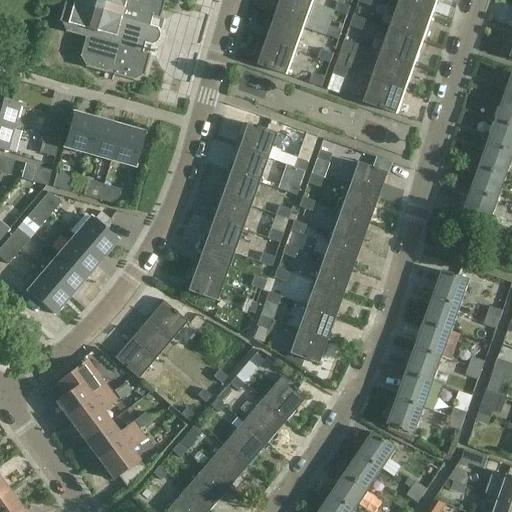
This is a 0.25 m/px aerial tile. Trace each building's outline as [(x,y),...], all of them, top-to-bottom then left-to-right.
[(66,30),(65,33),(85,38),(80,57),(85,67),(85,68),(134,81),(134,80),(143,75),(144,75),(150,56),(155,57),(157,48),(151,46),(149,54),(141,52),(146,36),(151,17),(160,20),(165,0),(64,0),(59,22),(61,23),(66,30)] [(302,0),(283,0),(277,17),(305,27),(313,4),(302,0)] [(400,0),(399,5),(432,17),(437,0),(400,0)] [(335,11),(347,16),(351,6),(338,2),(335,11)] [(399,5),(390,29),(423,41),(432,17),(399,5)] [(350,25),(362,30),(366,20),(353,16),(350,25)] [(277,17),(268,41),(296,51),(305,27),(277,17)] [(327,35),(339,39),(342,30),(330,25),(327,35)] [(390,29),(382,54),(415,65),(423,41),(390,29)] [(345,40),(336,65),(346,68),(354,43),(345,40)] [(296,51),(268,41),(260,65),(287,75),(296,51)] [(318,59),(330,63),(334,54),(322,49),(318,59)] [(382,54),(373,78),(406,89),(415,65),(382,54)] [(346,68),(336,65),(332,75),(345,80),(348,69),(346,68)] [(322,88),(325,79),(313,74),(309,84),(322,88)] [(406,89),(373,78),(364,103),(397,115),(406,89)] [(0,98),(0,124),(12,127),(19,103),(0,98)] [(511,100),(505,98),(497,121),(511,126),(511,100)] [(64,147),(88,154),(97,120),(73,114),(64,147)] [(97,120),(88,154),(111,160),(120,127),(97,120)] [(48,121),(44,136),(59,140),(63,126),(48,121)] [(511,126),(497,121),(489,144),(511,152),(511,126)] [(12,127),(0,124),(0,149),(6,152),(12,127)] [(247,125),(238,150),(266,160),(269,161),(269,160),(304,172),(307,163),(295,158),(295,159),(276,152),(277,151),(270,149),(275,135),(247,125)] [(120,127),(111,160),(134,167),(144,133),(120,127)] [(59,140),(44,136),(39,153),(54,158),(59,140)] [(511,152),(489,144),(481,167),(506,176),(511,160),(511,152)] [(238,150),(230,173),(257,183),(266,160),(238,150)] [(327,164),(331,154),(318,150),(315,159),(327,164)] [(0,157),(0,173),(9,176),(14,161),(0,157)] [(357,163),(348,188),(376,198),(385,173),(357,163)] [(46,187),(50,172),(34,167),(30,182),(46,187)] [(481,167),(472,190),(498,199),(506,176),(481,167)] [(68,192),(73,177),(57,172),(52,187),(68,192)] [(230,173),(222,196),(249,206),(257,183),(230,173)] [(307,183),(319,187),(322,178),(310,173),(307,183)] [(87,181),(83,196),(100,201),(104,186),(87,181)] [(283,192),(296,196),(299,186),(287,182),(283,192)] [(104,186),(100,201),(115,205),(119,190),(104,186)] [(348,188),(340,211),(368,221),(376,198),(348,188)] [(498,199),(472,190),(464,214),(489,223),(498,199)] [(60,203),(48,192),(37,205),(49,215),(60,203)] [(222,196),(213,220),(241,230),(249,206),(222,196)] [(298,207),(310,212),(314,202),(301,198),(298,207)] [(49,215),(37,205),(26,218),(38,228),(49,215)] [(275,215),(287,219),(291,210),(278,205),(275,215)] [(340,211),(331,235),(359,245),(368,221),(340,211)] [(90,218),(74,237),(100,260),(117,241),(90,218)] [(213,220),(205,243),(232,253),(241,230),(213,220)] [(289,231),(302,235),(305,225),(293,221),(289,231)] [(28,239),(16,229),(5,241),(18,252),(28,239)] [(266,239),(279,243),(282,233),(270,229),(266,239)] [(331,235),(323,258),(351,268),(359,245),(331,235)] [(74,237),(58,255),(85,278),(100,260),(74,237)] [(5,241),(0,247),(0,259),(6,265),(18,252),(5,241)] [(205,243),(197,266),(224,276),(232,253),(205,243)] [(281,254),(293,259),(297,249),(284,245),(281,254)] [(258,263),(270,267),(274,257),(261,253),(258,263)] [(58,255),(43,273),(70,296),(85,278),(58,255)] [(323,258),(315,282),(343,292),(351,268),(323,258)] [(224,276),(197,266),(188,291),(215,301),(224,276)] [(272,278),(285,283),(288,273),(276,269),(272,278)] [(443,272),(434,298),(460,307),(469,281),(443,272)] [(70,296),(43,273),(27,292),(54,314),(70,296)] [(249,286),(262,291),(265,281),(253,277),(249,286)] [(315,282),(306,305),(334,315),(343,292),(315,282)] [(264,302),(276,306),(280,297),(267,292),(264,302)] [(434,298),(425,323),(451,333),(460,307),(434,298)] [(253,314),(257,305),(244,300),(241,310),(253,314)] [(162,302),(146,321),(169,341),(186,322),(162,302)] [(306,305),(298,329),(326,339),(334,315),(306,305)] [(490,307),(486,316),(499,321),(502,312),(490,307)] [(268,329),(271,320),(259,316),(256,325),(268,329)] [(499,321),(486,316),(483,325),(496,330),(499,321)] [(146,321),(130,339),(154,359),(169,341),(146,321)] [(425,323),(416,349),(452,361),(461,336),(451,333),(425,323)] [(326,339),(298,329),(289,353),(317,363),(326,339)] [(154,359),(130,339),(114,358),(137,378),(154,359)] [(416,349),(408,374),(443,386),(452,361),(416,349)] [(257,369),(262,362),(254,355),(248,362),(257,369)] [(472,358),(468,367),(481,371),(484,363),(472,358)] [(511,364),(496,359),(494,367),(511,373),(511,364)] [(56,383),(64,395),(55,402),(69,422),(110,392),(103,384),(98,387),(81,364),(56,383)] [(481,371),(468,367),(465,376),(478,380),(481,371)] [(511,379),(511,373),(494,367),(486,389),(506,397),(511,379)] [(220,385),(226,379),(218,371),(212,378),(220,385)] [(408,374),(399,399),(424,408),(434,411),(443,386),(408,374)] [(282,377),(262,400),(285,420),(305,397),(282,377)] [(237,392),(243,385),(234,378),(229,385),(237,392)] [(506,397),(486,389),(477,412),(490,417),(495,404),(502,407),(505,398),(506,397)] [(197,396),(205,403),(211,397),(203,390),(197,396)] [(110,392),(69,422),(84,441),(110,422),(102,411),(116,401),(110,392)] [(460,392),(451,418),(463,422),(472,397),(460,392)] [(424,408),(399,399),(390,425),(415,434),(424,408)] [(262,400),(243,423),(266,442),(285,420),(262,400)] [(210,407),(218,414),(224,408),(215,401),(210,407)] [(188,422),(194,415),(186,408),(180,415),(188,422)] [(490,417),(477,412),(474,421),(487,426),(490,417)] [(110,422),(84,441),(98,461),(138,431),(138,430),(148,422),(142,415),(118,433),(110,422)] [(463,422),(451,418),(447,427),(460,431),(463,422)] [(199,437),(204,430),(196,423),(190,430),(199,437)] [(243,423),(224,445),(247,465),(266,442),(243,423)] [(138,431),(98,461),(113,480),(118,477),(127,488),(145,470),(130,450),(145,439),(138,431)] [(374,433),(360,455),(382,470),(397,449),(374,433)] [(224,445),(205,467),(228,487),(247,465),(224,445)] [(177,446),(174,449),(171,452),(179,459),(185,453),(177,446)] [(483,470),(487,458),(464,450),(460,462),(483,470)] [(360,455),(346,475),(369,490),(382,470),(360,455)] [(205,467),(186,489),(209,509),(228,487),(205,467)] [(160,482),(166,475),(158,468),(152,475),(160,482)] [(501,498),(500,500),(511,503),(511,476),(495,471),(487,493),(501,498)] [(346,475),(333,495),(355,510),(369,490),(346,475)] [(0,496),(8,490),(0,478),(0,496)] [(416,482),(412,488),(423,496),(427,490),(416,482)] [(453,482),(450,490),(463,495),(466,486),(453,482)] [(423,496),(412,488),(407,496),(418,503),(423,496)] [(206,511),(209,509),(186,489),(165,511),(206,511)] [(8,490),(0,496),(0,511),(19,511),(23,510),(8,490)] [(333,495),(321,511),(354,511),(355,510),(333,495)] [(434,499),(424,511),(440,511),(445,506),(434,499)] [(511,511),(511,503),(500,500),(495,511),(511,511)]
